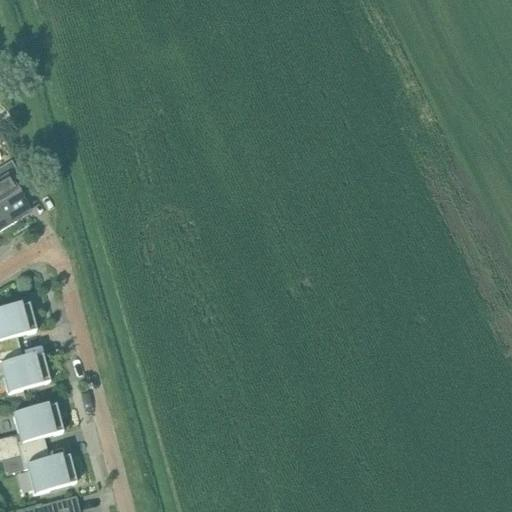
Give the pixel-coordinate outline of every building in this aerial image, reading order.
[(1,170),(0,170),(0,217),(6,228),(29,215),(18,197),(28,191),(14,169),(4,175),(1,170)] [(0,356),(19,351),(16,339),(36,334),(28,307),(0,314),(0,356)] [(7,396),(49,385),(42,358),(22,363),(19,351),(0,356),(0,377),(2,377),(7,396)] [(0,463),(20,459),(46,452),(43,440),(62,435),(55,407),(13,418),(20,444),(13,445),(12,441),(12,440),(11,440),(10,439),(9,439),(8,439),(0,440),(0,463)] [(49,464),(46,452),(20,459),(23,473),(27,472),(34,497),(76,486),(68,459),(49,464)] [(79,511),(76,499),(41,508),(41,511),(79,511)]
